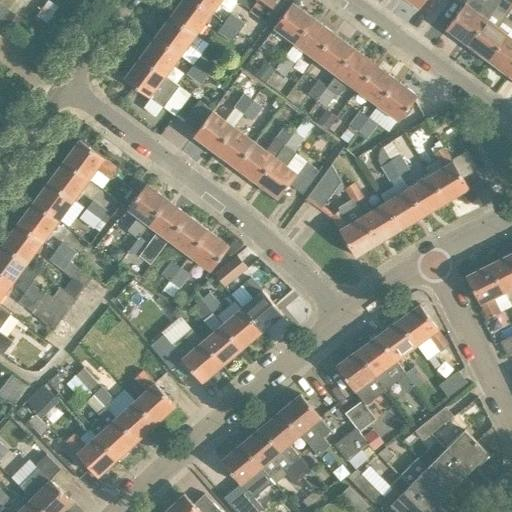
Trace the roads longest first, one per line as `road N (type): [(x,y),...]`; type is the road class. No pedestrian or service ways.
road 1 (residential): [(339,314),(299,263),(68,86)]
road 2 (residential): [(119,511),(339,314)]
road 3 (residential): [(511,124),(347,0)]
road 4 (residential): [(511,426),(429,261)]
